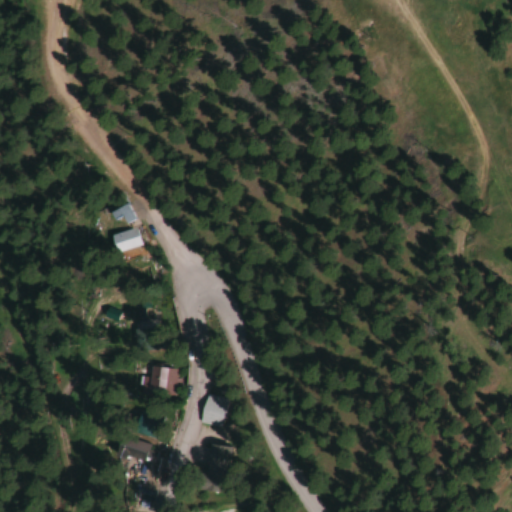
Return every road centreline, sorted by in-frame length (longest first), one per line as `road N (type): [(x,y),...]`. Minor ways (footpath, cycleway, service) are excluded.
road 1 (residential): [(158,511),(200,392),(201,340),(189,289),(153,212),(79,105)]
road 2 (residential): [(320,511),(274,437),(220,298),(208,283),(189,289)]
